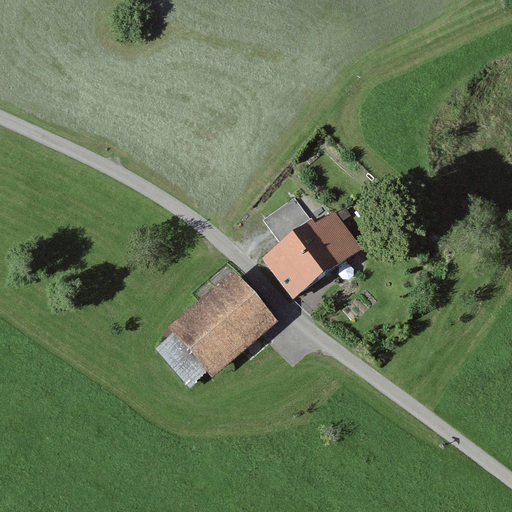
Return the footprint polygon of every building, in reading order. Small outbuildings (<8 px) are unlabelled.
[(498,212),(474,194),(463,210),(487,227),(498,212)] [(262,226),(281,251),(314,226),(296,201),(262,226)] [(363,253),(336,217),(268,267),(295,303),(363,253)] [(270,332),(232,287),(171,339),(209,384),(270,332)] [(189,396),(205,384),(174,342),(158,354),(189,396)]
